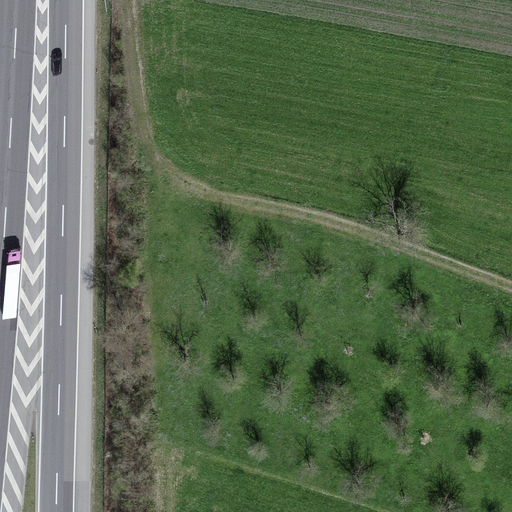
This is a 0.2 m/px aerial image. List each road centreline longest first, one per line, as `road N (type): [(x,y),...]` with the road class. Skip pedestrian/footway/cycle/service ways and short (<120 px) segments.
road 1 (track): [(511,287),(342,223),(208,192),(163,160),(140,98),(129,0)]
road 2 (motorway): [(56,511),(64,0)]
road 3 (motorway): [(0,296),(17,0)]
